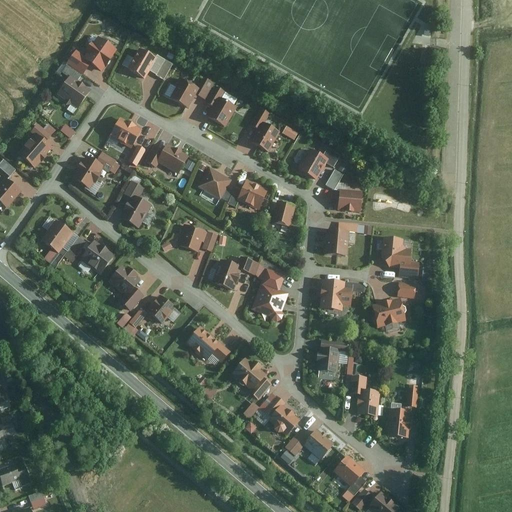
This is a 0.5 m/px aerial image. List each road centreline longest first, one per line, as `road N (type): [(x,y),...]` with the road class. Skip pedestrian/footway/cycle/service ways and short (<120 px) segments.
road 1 (residential): [(445,511),(463,308),(466,0)]
road 2 (residential): [(51,183),(111,95),(304,195),(315,216),(307,272)]
road 3 (tertiary): [(281,511),(0,271)]
road 4 (residential): [(51,183),(287,373)]
road 5 (residential): [(287,373),(309,406),(395,474)]
